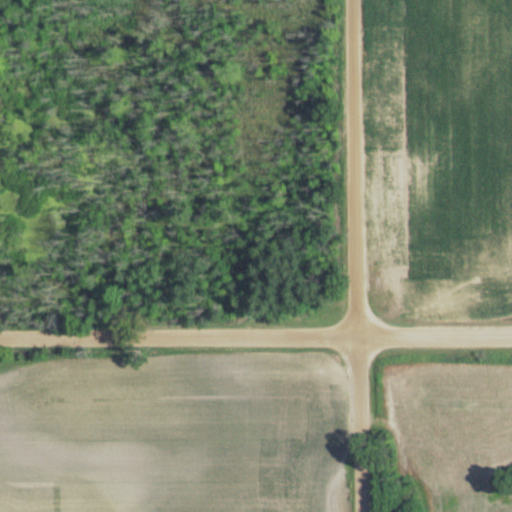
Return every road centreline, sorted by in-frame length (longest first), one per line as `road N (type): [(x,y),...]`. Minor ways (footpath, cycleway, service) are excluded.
road 1 (residential): [(356,511),(351,0)]
road 2 (residential): [(511,334),(0,335)]
